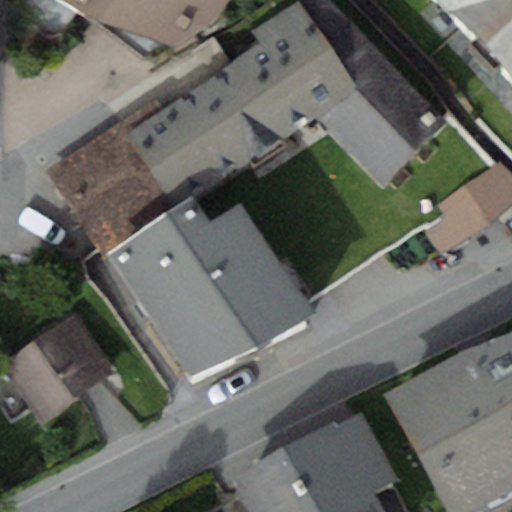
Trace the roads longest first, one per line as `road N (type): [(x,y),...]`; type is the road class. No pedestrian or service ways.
road 1 (residential): [(69,511),(511,292)]
road 2 (unknown): [(0,154),(117,61)]
